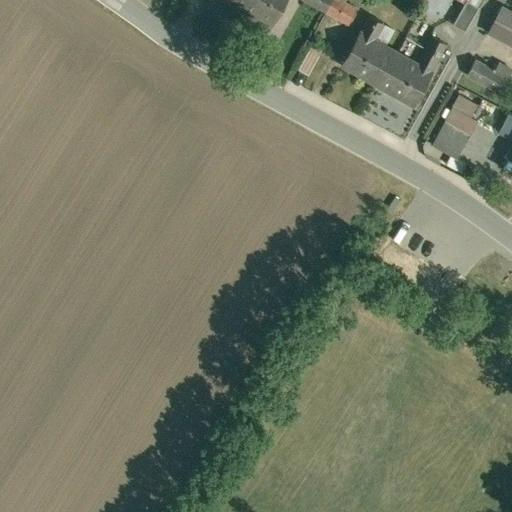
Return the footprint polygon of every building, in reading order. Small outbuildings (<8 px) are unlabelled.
[(228,0),(271,23),(283,0),(228,0)] [(323,0),(344,11),(349,0),(323,0)] [(458,0),(448,22),(461,29),(475,0),(458,0)] [(341,63),(414,103),(449,40),(431,29),(416,56),(387,40),(396,25),(370,11),(341,63)] [(320,37),(309,30),(295,55),(307,62),(320,37)] [(474,45),(464,63),(501,82),(511,60),(511,54),(497,47),(493,55),(474,45)] [(457,79),(429,131),(454,145),(475,106),(468,102),(475,89),(457,79)] [(511,138),(511,142),(501,165),(511,170),(511,114),(508,112),(498,131),(511,138)]
